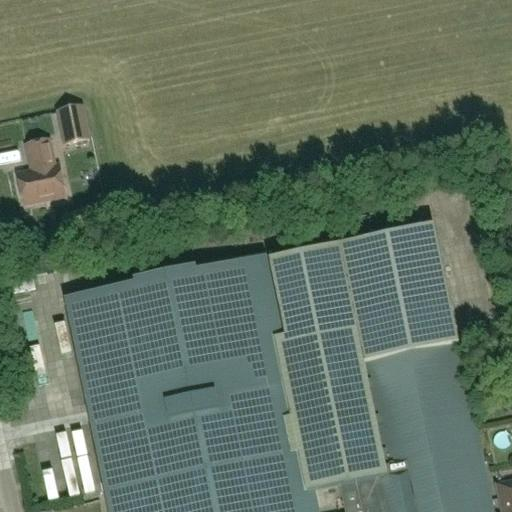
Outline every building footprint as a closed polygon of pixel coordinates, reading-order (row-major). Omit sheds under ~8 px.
[(59,114),(65,146),(89,142),(82,109),(59,114)] [(29,174),(15,177),(22,208),(64,199),(57,168),(52,169),(47,143),(23,148),(29,174)] [(492,511),(433,230),(308,256),(331,367),(344,424),(362,511),(492,511)] [(362,511),(344,424),(331,367),(308,256),(270,264),(286,341),(280,342),(264,265),(189,281),(187,273),(155,280),(157,287),(70,305),(111,511),(316,511),(312,493),(340,488),(344,511),(362,511)] [(78,455),(89,454),(85,428),(74,430),(78,455)] [(52,484),(62,482),(54,446),(44,448),(52,484)] [(87,492),(98,489),(91,457),(81,459),(87,492)] [(511,511),(511,483),(497,487),(502,511),(511,511)]
